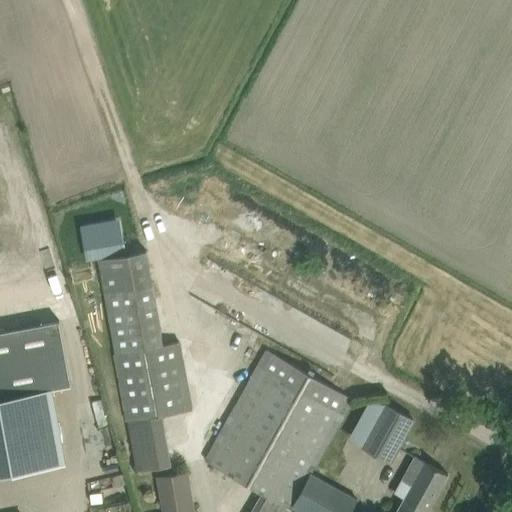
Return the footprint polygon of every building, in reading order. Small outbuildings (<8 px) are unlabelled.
[(128,252),(121,215),(83,222),(90,259),(128,252)] [(242,259),(243,247),(223,244),(221,255),(242,259)] [(99,259),(128,421),(191,409),(179,341),(163,344),(146,251),(99,259)] [(0,462),(12,461),(12,462),(63,453),(51,388),(72,385),(68,365),(60,320),(0,330),(0,462)] [(305,511),(350,511),(358,500),(311,474),(344,415),(352,399),(267,349),(205,461),(262,493),(251,511),(289,511),(294,505),(305,511)] [(390,461),(414,420),(386,404),(363,446),(390,461)] [(426,511),(448,473),(415,455),(395,492),(405,497),(396,511),(426,511)] [(189,470),(158,475),(164,511),(197,511),(198,510),(197,509),(195,509),(189,470)] [(116,486),(126,483),(123,473),(113,476),(116,486)]
